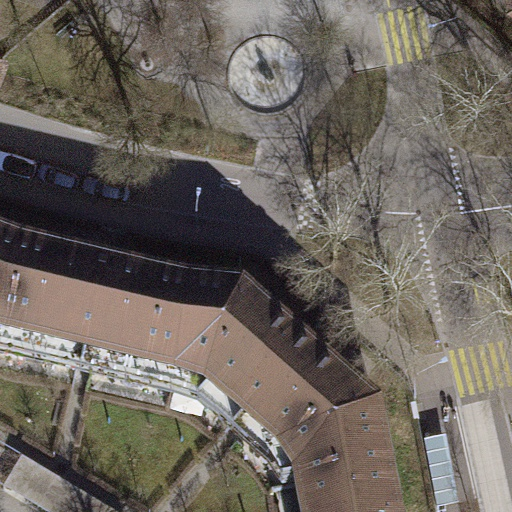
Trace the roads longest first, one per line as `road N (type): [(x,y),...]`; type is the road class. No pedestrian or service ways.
road 1 (residential): [(438,205),(267,201),(97,168),(0,137)]
road 2 (residential): [(438,205),(508,511)]
road 3 (residential): [(403,0),(438,205)]
